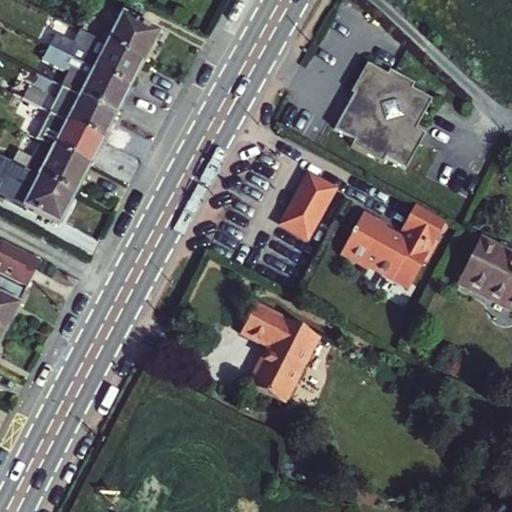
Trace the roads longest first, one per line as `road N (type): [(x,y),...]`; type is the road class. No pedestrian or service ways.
road 1 (primary): [(220,118),(10,511)]
road 2 (primary): [(220,118),(300,0)]
road 3 (primary): [(271,0),(220,118)]
